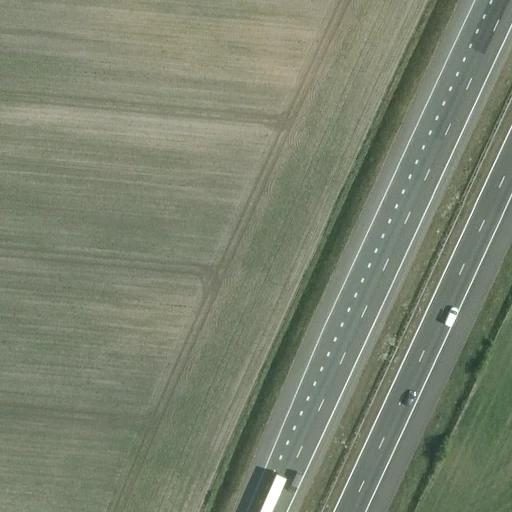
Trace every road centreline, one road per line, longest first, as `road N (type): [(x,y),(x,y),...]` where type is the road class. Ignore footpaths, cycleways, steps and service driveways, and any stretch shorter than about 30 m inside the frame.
road 1 (motorway): [(509,0),(269,511)]
road 2 (motorway): [(350,511),(511,160)]
